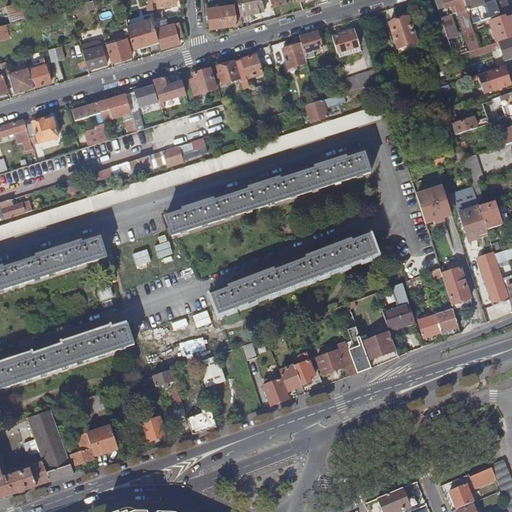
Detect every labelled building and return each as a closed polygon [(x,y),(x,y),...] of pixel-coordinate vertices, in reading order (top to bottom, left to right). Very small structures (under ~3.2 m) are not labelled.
[(265,10),(262,0),(236,0),(240,16),(265,10)] [(288,4),(286,0),(270,0),(273,8),(288,4)] [(442,0),(434,0),(436,4),(438,10),(445,8),(442,0)] [(463,0),(442,0),(445,8),(448,15),(451,15),(455,13),(468,52),(469,52),(480,48),(472,25),(467,12),(463,0)] [(463,0),(467,12),(470,11),(469,10),(471,9),(471,10),(477,9),(481,22),(490,19),(500,15),(499,13),(509,10),(506,1),(505,0),(492,0),(493,1),(484,4),(482,0),(463,0)] [(27,19),(22,2),(6,6),(11,23),(27,19)] [(87,11),(85,3),(78,5),(80,12),(87,11)] [(441,18),(436,4),(428,6),(437,33),(439,39),(447,36),(441,18)] [(80,12),(78,5),(69,7),(71,15),(80,12)] [(237,25),(234,5),(220,7),(223,27),(237,25)] [(223,27),(220,7),(207,9),(210,29),(223,27)] [(167,18),(166,11),(153,13),(154,19),(157,19),(167,18)] [(156,34),(154,19),(153,13),(153,12),(126,21),(126,27),(133,49),(156,41),(154,34),(156,34)] [(448,15),(441,18),(447,36),(448,40),(458,37),(451,15),(448,15)] [(408,18),(389,24),(399,55),(418,49),(408,18)] [(490,21),(497,43),(511,37),(511,18),(502,21),(501,18),(490,21)] [(181,33),(177,23),(167,26),(166,19),(157,20),(157,19),(154,19),(156,34),(158,41),(160,49),(179,44),(177,35),(181,33)] [(0,38),(8,37),(5,25),(0,25),(0,38)] [(332,38),(336,54),(359,47),(352,26),(338,30),(340,35),(332,38)] [(317,32),(299,37),(301,45),(306,61),(314,58),(313,53),(322,50),(317,32)] [(430,50),(449,44),(448,40),(447,36),(439,39),(437,33),(433,34),(435,40),(427,43),(430,50)] [(480,48),(469,52),(471,57),(500,47),(505,61),(511,58),(511,37),(497,43),(480,48)] [(100,46),(98,40),(80,46),(81,50),(82,52),(100,46)] [(131,56),(126,40),(106,46),(111,63),(131,56)] [(429,55),(432,64),(453,57),(449,44),(430,50),(431,55),(429,55)] [(306,61),(301,45),(282,51),(287,70),(307,64),(306,61)] [(107,63),(101,46),(100,46),(82,52),(87,69),(107,63)] [(58,60),(54,48),(48,50),(51,62),(58,60)] [(256,56),(241,61),(246,80),(262,75),(256,56)] [(51,83),(44,59),(40,59),(41,63),(37,64),(38,67),(28,70),(33,88),(51,83)] [(246,80),(241,61),(217,68),(222,85),(238,80),(239,84),(241,83),(242,89),(249,87),(246,80)] [(9,74),(5,62),(0,63),(0,66),(1,69),(2,75),(7,89),(12,87),(9,74)] [(511,85),(505,68),(478,76),(484,94),(511,85)] [(33,88),(28,70),(27,69),(9,74),(12,87),(14,93),(33,88)] [(190,81),(195,96),(216,89),(210,70),(193,75),(194,80),(190,81)] [(345,80),(348,93),(380,83),(375,70),(345,80)] [(310,74),(313,86),(320,84),(316,72),(310,74)] [(163,79),(153,82),(159,104),(186,95),(182,82),(166,87),(163,79)] [(153,87),(134,93),(139,109),(158,103),(153,87)] [(250,91),(251,96),(263,92),(262,87),(250,91)] [(511,92),(511,93),(500,97),(507,119),(510,117),(511,116),(511,92)] [(110,100),(97,104),(100,114),(109,111),(112,119),(124,116),(125,121),(133,119),(130,110),(126,95),(110,100)] [(318,103),(306,107),(311,123),(328,118),(325,109),(345,103),(343,95),(318,103)] [(499,117),(495,100),(485,103),(489,120),(499,117)] [(5,225),(0,226),(0,240),(101,208),(235,166),(390,116),(386,103),(305,129),(249,147),(168,173),(86,199),(5,225)] [(97,104),(72,112),(75,122),(89,118),(100,115),(100,114),(97,104)] [(137,109),(131,111),(133,119),(137,132),(143,130),(137,109)] [(103,124),(100,115),(89,118),(91,123),(93,122),(95,127),(103,124)] [(452,125),(456,136),(477,129),(474,118),(452,125)] [(33,124),(26,127),(31,146),(39,144),(58,139),(52,120),(44,123),(43,121),(33,124)] [(24,121),(0,128),(0,138),(21,132),(26,148),(28,148),(29,151),(33,150),(31,146),(26,127),(24,121)] [(241,122),(229,126),(231,131),(242,127),(241,122)] [(94,146),(108,141),(103,124),(95,127),(96,130),(90,131),(94,146)] [(502,135),(506,145),(511,143),(511,128),(507,130),(509,133),(502,135)] [(204,146),(202,140),(187,144),(188,148),(191,147),(192,150),(204,146)] [(185,145),(178,147),(181,155),(187,153),(185,145)] [(178,147),(162,152),(167,168),(183,163),(181,155),(178,147)] [(149,157),(118,166),(119,170),(122,169),(123,171),(129,169),(130,170),(140,167),(141,172),(153,169),(152,166),(163,163),(160,154),(149,157)] [(165,217),(171,236),(371,173),(365,154),(326,166),(326,164),(319,166),(320,168),(260,187),(259,184),(253,187),(254,189),(209,203),(208,201),(202,203),(203,205),(165,217)] [(476,155),(464,159),(471,183),(484,179),(476,155)] [(439,175),(412,184),(425,224),(433,221),(434,224),(445,221),(444,218),(452,215),(439,175)] [(459,208),(478,201),(477,199),(474,189),(453,196),(458,213),(460,212),(459,208)] [(0,208),(2,214),(4,220),(32,212),(30,207),(28,202),(14,207),(11,200),(0,203),(0,208)] [(489,235),(487,230),(479,207),(478,201),(459,208),(460,212),(470,242),(489,235)] [(484,205),(479,207),(487,230),(502,225),(494,202),(484,205)] [(248,282),(212,295),(219,314),(376,255),(369,236),(332,250),(331,248),(324,250),(325,252),(254,279),(253,277),(247,279),(248,282)] [(0,291),(106,257),(100,238),(63,250),(62,248),(55,250),(56,252),(0,270),(0,291)] [(511,248),(495,254),(498,263),(511,258),(511,248)] [(498,263),(495,254),(494,252),(478,258),(494,306),(510,300),(498,263)] [(443,278),(453,310),(472,304),(461,269),(442,275),(443,278)] [(443,278),(442,275),(440,270),(431,273),(434,281),(443,278)] [(98,292),(101,301),(113,297),(110,289),(98,292)] [(347,305),(333,310),(335,315),(349,310),(347,305)] [(415,322),(409,305),(383,313),(389,331),(415,322)] [(453,310),(435,316),(441,334),(459,328),(453,310)] [(441,334),(435,316),(418,322),(424,340),(441,334)] [(304,321),(299,323),(307,344),(312,342),(304,321)] [(0,368),(0,389),(134,345),(127,325),(90,338),(89,336),(83,338),(83,340),(12,364),(11,362),(4,364),(5,367),(0,368)] [(371,369),(368,362),(360,340),(355,327),(347,330),(354,349),(348,351),(357,374),(371,369)] [(367,338),(360,340),(368,362),(375,360),(371,348),(374,347),(378,358),(396,352),(389,332),(368,340),(367,338)] [(267,335),(264,336),(265,339),(267,343),(275,340),(273,335),(268,337),(267,335)] [(349,377),(357,374),(348,351),(345,343),(337,346),(339,352),(316,360),(322,376),(345,367),(349,377)] [(252,344),(242,347),(247,362),(257,359),(252,344)] [(301,365),(294,367),(302,386),(312,382),(310,378),(315,376),(305,354),(298,357),(301,365)] [(217,357),(197,364),(206,388),(225,382),(217,357)] [(294,366),(279,372),(287,392),(291,391),(294,389),(302,386),(294,367),(294,366)] [(171,371),(152,377),(155,387),(174,381),(171,371)] [(196,376),(181,380),(187,400),(201,395),(196,376)] [(151,378),(145,379),(149,391),(156,389),(155,387),(152,377),(151,378)] [(271,407),(288,400),(281,380),(274,382),(272,378),(263,381),(265,386),(263,387),(264,388),(262,389),(265,398),(267,397),(271,407)] [(177,407),(182,405),(176,387),(171,389),(177,407)] [(100,394),(76,402),(81,417),(104,409),(100,394)] [(187,419),(192,435),(216,427),(209,408),(207,408),(202,409),(201,411),(202,414),(187,419)] [(39,453),(42,462),(49,483),(73,475),(50,411),(27,419),(35,440),(35,441),(39,453)] [(160,418),(141,424),(147,442),(166,436),(160,418)] [(111,427),(87,435),(94,457),(118,449),(111,427)] [(485,434),(490,445),(499,441),(494,430),(485,434)] [(94,457),(87,435),(77,438),(81,452),(70,456),(74,466),(95,460),(94,457)] [(31,456),(39,453),(35,441),(35,440),(24,445),(26,452),(31,456)] [(511,511),(511,481),(503,460),(490,466),(491,468),(496,480),(501,491),(509,511),(511,511)] [(0,499),(49,483),(42,462),(26,468),(27,470),(2,478),(0,470),(0,499)] [(474,489),(496,480),(491,468),(469,478),(474,489)] [(448,492),(456,509),(473,502),(466,486),(468,485),(467,482),(464,483),(465,485),(448,492)] [(407,500),(413,498),(408,486),(402,489),(407,500)] [(387,495),(377,500),(382,511),(399,511),(416,505),(413,498),(407,500),(402,489),(387,495)]
